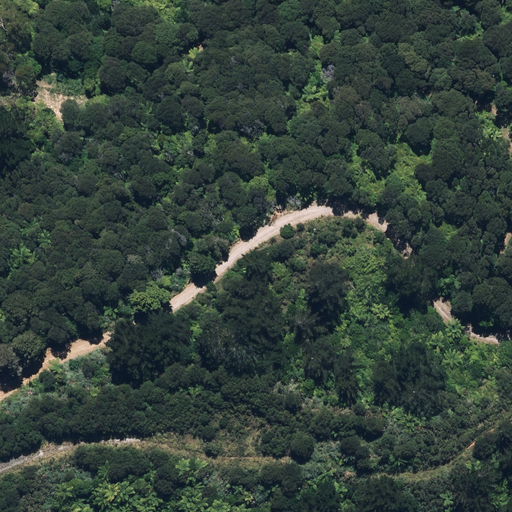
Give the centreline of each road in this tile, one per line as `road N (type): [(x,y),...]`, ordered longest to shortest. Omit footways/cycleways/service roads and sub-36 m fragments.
road 1 (track): [(511,336),(450,318),(391,227),(360,207),(329,204),(283,220),(195,284),(0,386)]
road 2 (track): [(0,473),(56,448),(138,443)]
